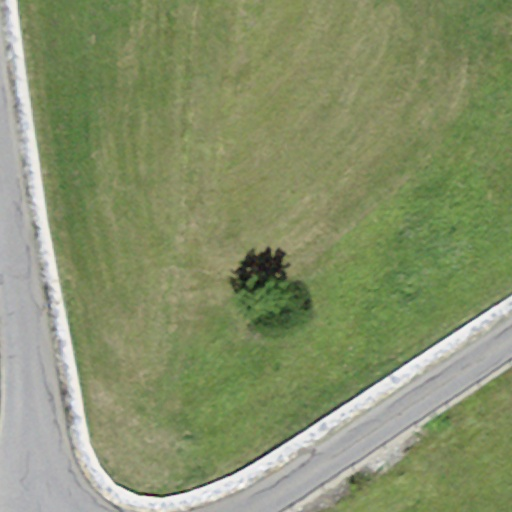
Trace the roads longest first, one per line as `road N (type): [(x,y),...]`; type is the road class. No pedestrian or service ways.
road 1 (tertiary): [(61,511),(35,411),(0,159)]
road 2 (tertiary): [(511,349),(274,511)]
